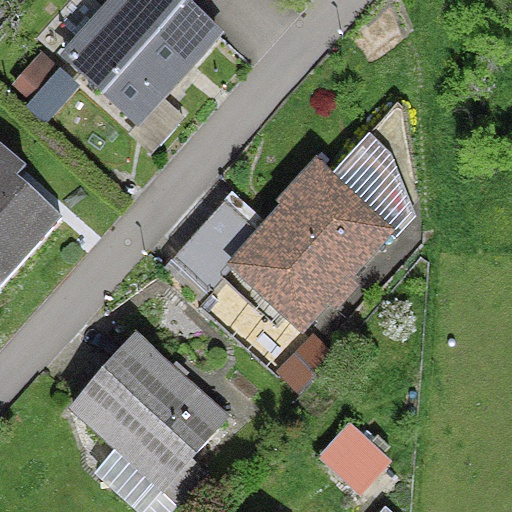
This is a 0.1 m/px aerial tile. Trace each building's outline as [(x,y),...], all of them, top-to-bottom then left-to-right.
[(186,65),(186,64),(212,36),(172,0),(121,0),(70,58),(69,57),(63,64),(132,126),(138,119),(137,118),(153,102),(152,102),(186,65)] [(327,184),(317,174),(230,271),(298,332),(384,236),(390,242),(405,225),(405,212),(393,182),(358,150),(327,184)] [(4,175),(12,165),(0,154),(0,287),(57,223),(4,175)] [(220,424),(129,344),(69,412),(119,456),(127,447),(168,483),(220,424)] [(311,378),(307,375),(323,357),(312,346),(302,352),(277,378),(296,395),(311,378)] [(330,473),(353,493),(380,463),(357,443),(330,473)]
